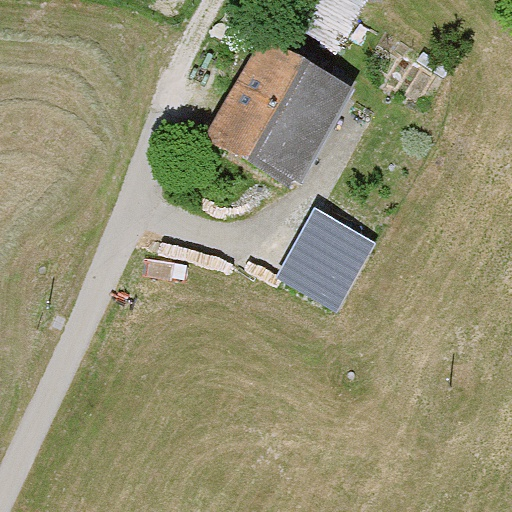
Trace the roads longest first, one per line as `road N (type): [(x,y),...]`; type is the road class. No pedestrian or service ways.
road 1 (track): [(84,326),(218,0)]
road 2 (residential): [(0,498),(84,326)]
